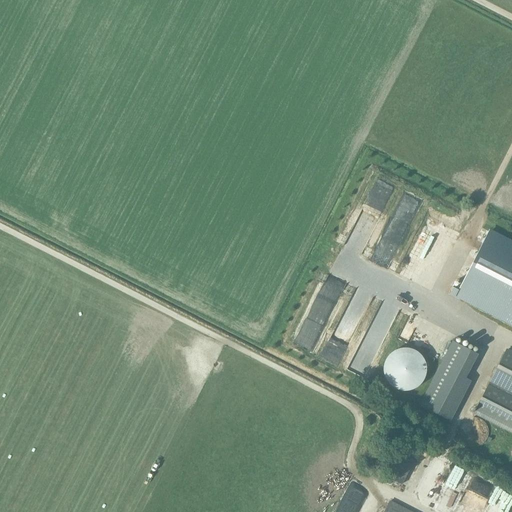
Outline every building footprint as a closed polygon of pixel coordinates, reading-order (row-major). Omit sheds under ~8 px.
[(511,324),(511,243),(489,232),(457,296),(511,324)] [(447,258),(450,251),(449,250),(453,241),(438,234),(426,259),(438,264),(442,256),(447,258)] [(323,267),(305,307),(313,311),(331,271),(323,267)] [(360,284),(350,280),(333,312),(343,317),(360,284)] [(351,312),(362,317),(367,306),(356,301),(351,312)] [(448,392),(440,413),(456,419),(472,377),(470,376),(479,352),(452,342),(435,387),(448,392)] [(511,352),(507,350),(490,384),(511,395),(511,352)] [(511,433),(511,395),(490,384),(474,414),(511,433)] [(442,505),(453,460),(442,457),(438,474),(432,472),(425,501),(442,505)] [(461,511),(487,511),(499,477),(490,474),(490,472),(483,470),(482,473),(459,464),(445,504),(462,510),(461,511)] [(384,511),(410,511),(390,502),(384,511)]
